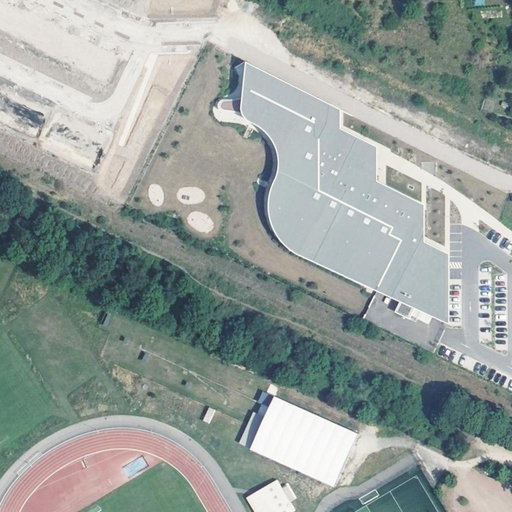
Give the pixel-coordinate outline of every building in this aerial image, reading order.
[(0,29),(15,37),(25,16),(10,10),(11,8),(6,6),(5,7),(0,4),(0,29)] [(39,23),(33,20),(22,43),(42,53),(44,49),(105,78),(113,60),(53,32),(55,26),(41,20),(39,23)] [(342,129),(342,110),(247,63),(244,98),(239,100),(233,101),(224,103),(223,105),(222,107),(223,108),(225,110),(243,113),(245,117),(248,120),(252,122),(257,124),(263,128),(269,134),(274,140),(278,148),(280,155),(280,163),(280,168),(279,174),(277,179),(274,187),(272,194),(271,200),(270,207),(271,215),(272,222),(276,232),(281,239),(286,245),(292,250),(298,254),(401,302),(396,313),(415,322),(417,318),(429,324),(432,317),(448,324),(450,325),(450,255),(439,249),(426,243),(425,205),(378,182),(378,147),(342,129)] [(43,113),(2,94),(0,99),(0,117),(33,133),(43,113)] [(72,156),(83,133),(72,128),(74,125),(62,120),(50,145),(72,156)] [(88,136),(83,133),(72,156),(90,165),(103,138),(90,132),(88,136)] [(359,434),(275,396),(251,450),(335,487),(359,434)] [(203,421),(210,423),(215,409),(208,407),(203,421)] [(277,480),(247,498),(255,511),(292,511),(295,510),(277,480)] [(288,483),(282,487),(291,502),(298,499),(288,483)]
